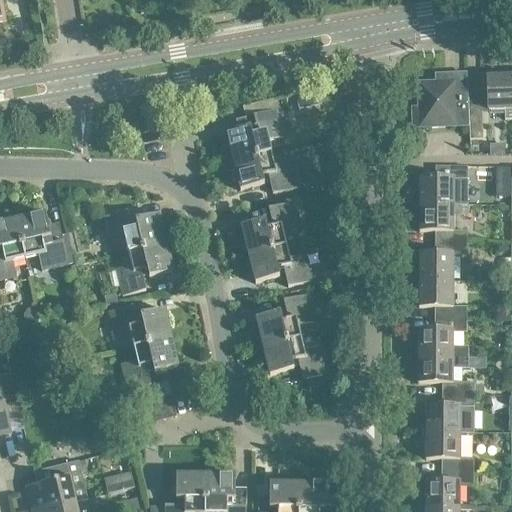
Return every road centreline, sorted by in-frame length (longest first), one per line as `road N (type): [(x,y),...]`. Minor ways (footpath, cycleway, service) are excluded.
road 1 (residential): [(370,432),(269,434),(245,424),(235,408),(200,221),(178,191),(131,173),(0,169)]
road 2 (tertiary): [(78,94),(368,43)]
road 3 (tertiary): [(364,23),(75,72)]
road 4 (unclassified): [(370,432),(372,161)]
road 5 (tertiary): [(511,14),(423,12),(364,23)]
road 6 (tertiary): [(368,43),(511,16)]
road 7 (residential): [(511,162),(372,161)]
